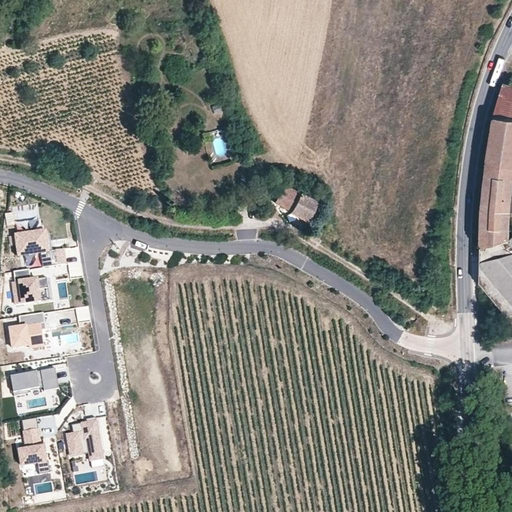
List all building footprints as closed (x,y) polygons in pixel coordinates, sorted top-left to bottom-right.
[(478,268),(479,283),(511,321),(511,246),(504,237),(507,234),(508,210),(510,195),(511,171),(511,85),(502,83),(493,112),(486,154),(483,178),(480,205),(479,215),(479,243),(478,268)] [(317,202),(271,179),(269,183),(272,197),(276,199),(275,203),(308,220),(317,202)] [(63,248),(51,250),(48,251),(45,231),(16,235),(19,255),(40,252),(43,267),(65,263),(63,248)] [(31,279),(29,269),(13,271),(15,282),(12,282),(16,304),(40,301),(39,289),(48,287),(47,277),(31,279)] [(43,343),(41,330),(40,323),(45,323),(44,312),(19,316),(20,326),(10,328),(13,348),(43,343)] [(59,388),(55,368),(11,376),(14,392),(44,387),(45,391),(59,388)] [(49,460),(46,461),(45,452),(44,446),(41,446),(37,417),(22,420),(26,443),(18,444),(21,460),(37,457),(39,468),(50,467),(49,460)] [(87,419),(88,424),(83,425),(83,423),(72,425),(74,433),(67,434),(71,456),(89,452),(91,460),(103,458),(96,417),(87,419)]
